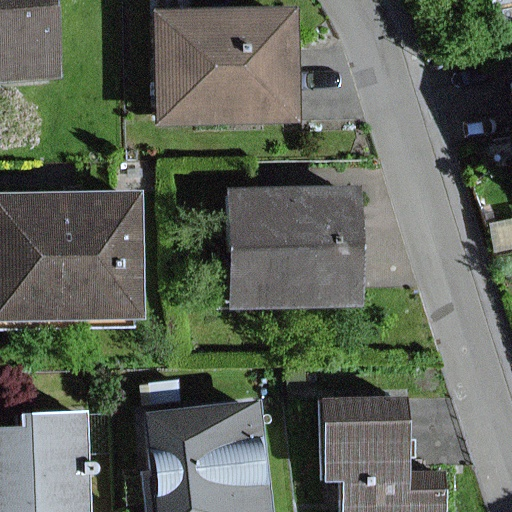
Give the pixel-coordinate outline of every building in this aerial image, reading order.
[(0,0),(0,75),(63,71),(58,0),(0,0)] [(295,3),(156,4),(156,118),(295,117),(295,3)] [(142,183),(0,188),(0,323),(147,318),(142,183)] [(361,183),(228,185),(229,309),(362,308),(361,183)] [(453,511),(451,467),(409,470),(404,389),(318,394),(323,483),(338,482),(339,511),(453,511)] [(272,511),(260,390),(154,401),(165,511),(272,511)] [(17,424),(0,424),(0,511),(88,511),(88,429),(85,430),(84,405),(17,405),(17,424)]
